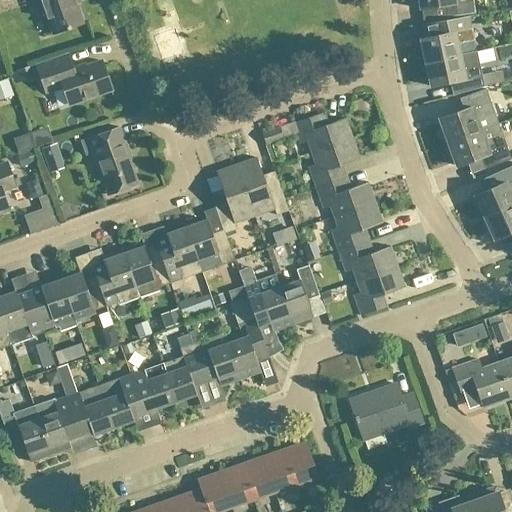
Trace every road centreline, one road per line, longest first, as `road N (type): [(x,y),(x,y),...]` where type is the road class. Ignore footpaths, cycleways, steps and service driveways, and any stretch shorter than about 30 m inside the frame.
road 1 (residential): [(53,493),(304,404)]
road 2 (residential): [(0,257),(186,191),(177,141)]
road 3 (residential): [(478,297),(414,180),(383,72)]
road 4 (residential): [(177,141),(383,72)]
road 5 (residential): [(410,322),(452,429),(484,447),(511,443)]
road 6 (residential): [(304,404),(309,358),(410,322)]
road 7 (residential): [(177,141),(151,130),(116,37)]
